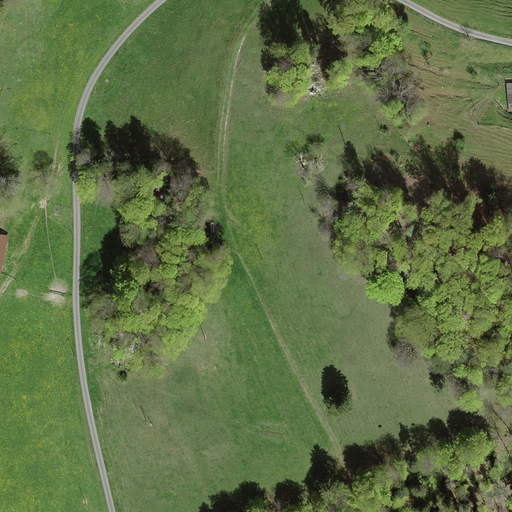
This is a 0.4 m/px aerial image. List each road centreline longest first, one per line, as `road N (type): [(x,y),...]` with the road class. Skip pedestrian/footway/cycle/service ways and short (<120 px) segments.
road 1 (track): [(374,511),(236,254),(222,210),(229,84),(262,0)]
road 2 (unclassified): [(159,0),(99,68),(77,124),(77,338),(111,511)]
road 3 (unclassified): [(511,43),(400,0)]
